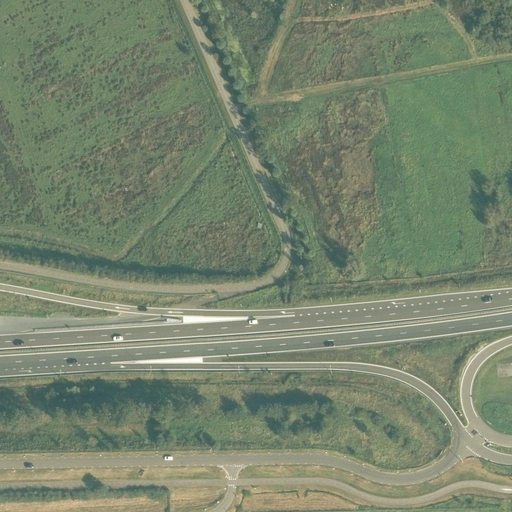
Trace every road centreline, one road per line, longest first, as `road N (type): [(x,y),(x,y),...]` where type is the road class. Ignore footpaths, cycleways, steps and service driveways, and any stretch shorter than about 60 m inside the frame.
road 1 (trunk): [(109,356),(511,319)]
road 2 (trunk): [(109,356),(388,373),(434,398),(469,442)]
road 3 (trunk): [(294,324),(136,311),(0,288)]
road 4 (trunk): [(294,324),(0,342)]
road 5 (unclassified): [(286,236),(184,0)]
road 6 (tertiary): [(469,442),(432,473),(394,481),(313,459),(232,460)]
road 7 (tertiary): [(232,460),(0,465)]
road 8 (trunk): [(511,299),(294,324)]
